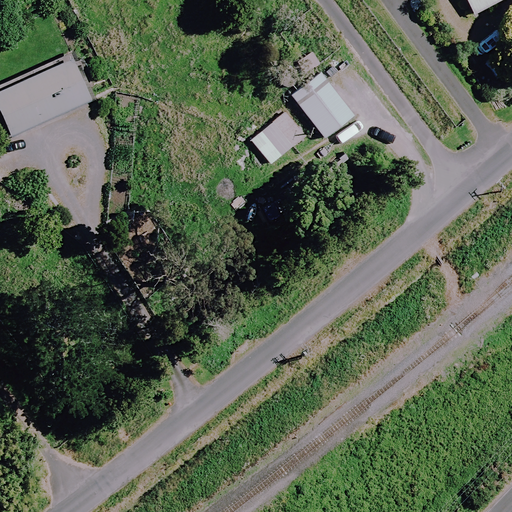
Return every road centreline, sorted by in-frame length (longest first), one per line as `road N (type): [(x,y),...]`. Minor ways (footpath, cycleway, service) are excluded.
road 1 (unclassified): [(67,511),(360,289),(511,154)]
road 2 (track): [(0,329),(109,480)]
